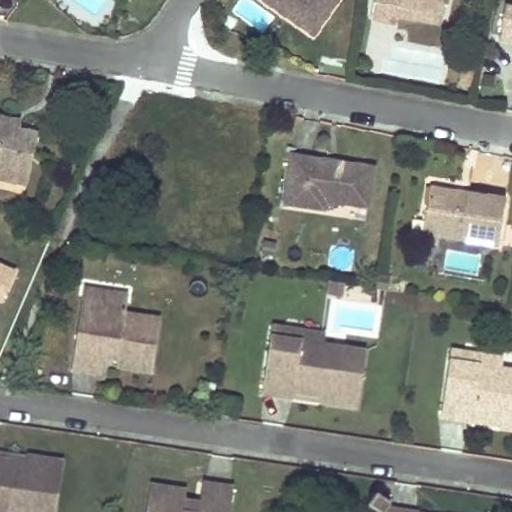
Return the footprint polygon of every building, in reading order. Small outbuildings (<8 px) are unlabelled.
[(262,0),(316,38),(342,0),(262,0)] [(373,0),(373,5),(441,16),(443,0),(373,0)] [(511,9),(506,9),(501,43),(511,44),(511,9)] [(7,112),(0,110),(0,173),(18,178),(24,150),(39,152),(42,132),(22,127),(4,123),(7,112)] [(7,112),(4,123),(22,127),(24,117),(7,112)] [(373,163),(287,149),(279,201),(325,209),(325,200),(366,207),(373,163)] [(39,152),(24,150),(18,178),(33,180),(39,152)] [(508,198),(431,185),(426,217),(443,220),(441,234),(501,244),(508,198)] [(441,234),(443,220),(426,217),(423,230),(441,234)] [(0,302),(4,304),(18,274),(0,266),(0,302)] [(78,293),(77,303),(123,308),(125,298),(78,293)] [(123,308),(77,303),(69,373),(95,376),(96,366),(99,347),(119,349),(116,369),(116,374),(155,378),(162,322),(122,319),(123,308)] [(351,414),(361,353),(279,339),(281,329),(269,327),(257,399),(285,403),(286,396),(312,400),(311,407),(351,414)] [(452,345),(441,411),(472,415),(473,411),(501,415),(500,423),(511,424),(511,365),(501,363),(464,357),(465,347),(452,345)] [(119,349),(99,347),(96,366),(116,369),(119,349)] [(465,347),(464,357),(501,363),(502,353),(465,347)] [(236,402),(218,400),(216,417),(234,419),(236,402)] [(472,415),(472,418),(500,423),(501,415),(473,411),(472,415)] [(0,451),(0,507),(16,510),(27,511),(58,511),(67,459),(30,453),(29,460),(1,456),(2,451),(0,451)] [(185,487),(148,482),(143,511),(228,511),(232,484),(201,480),(198,498),(184,496),(185,487)] [(414,511),(388,508),(384,505),(387,500),(373,491),(364,503),(376,511),(414,511)]
